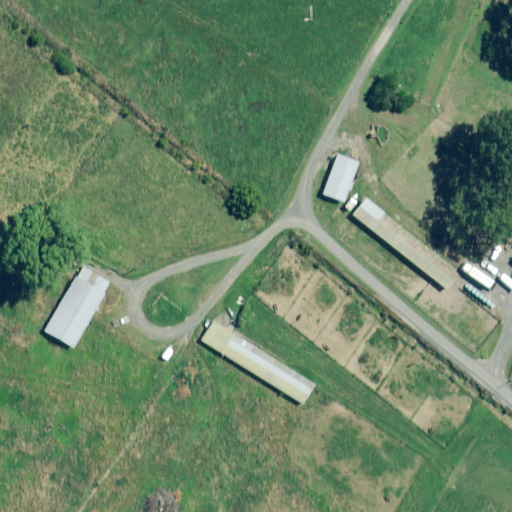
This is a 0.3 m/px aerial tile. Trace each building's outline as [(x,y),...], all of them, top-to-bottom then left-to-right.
[(357,164),(337,156),(322,195),(342,203),(357,164)] [(444,290),(459,272),(366,198),(351,216),(444,290)] [(489,253),(482,262),(492,269),(498,260),(489,253)] [(110,285),(81,268),(43,332),(72,349),(110,285)] [(243,342),(208,319),(203,327),(206,328),(198,340),(301,405),(310,390),(248,351),(251,346),(243,342)]
